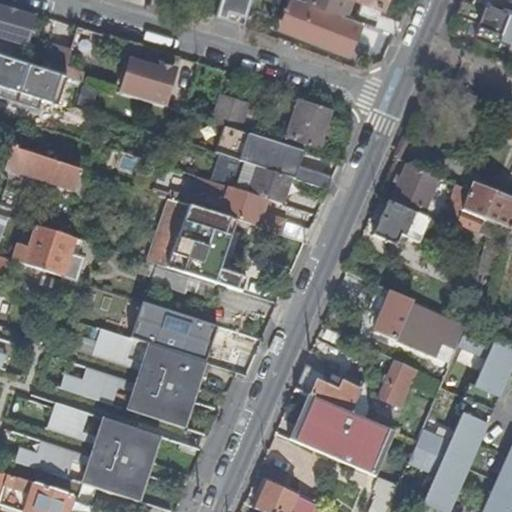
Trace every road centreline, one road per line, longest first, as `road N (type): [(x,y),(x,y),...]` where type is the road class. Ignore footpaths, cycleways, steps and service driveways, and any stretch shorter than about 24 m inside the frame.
road 1 (residential): [(218,511),(393,108)]
road 2 (residential): [(45,0),(393,108)]
